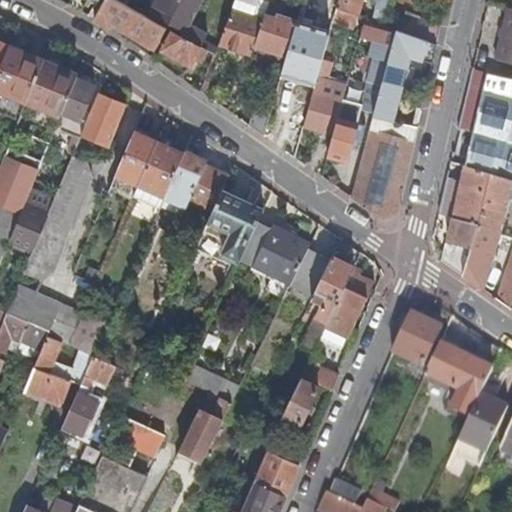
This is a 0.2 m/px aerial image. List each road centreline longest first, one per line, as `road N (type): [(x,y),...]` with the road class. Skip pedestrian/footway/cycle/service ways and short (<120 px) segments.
road 1 (residential): [(409,262),(374,245),(247,146),(14,0)]
road 2 (residential): [(409,262),(302,511)]
road 3 (residential): [(468,0),(409,262)]
road 4 (residential): [(511,331),(409,262)]
